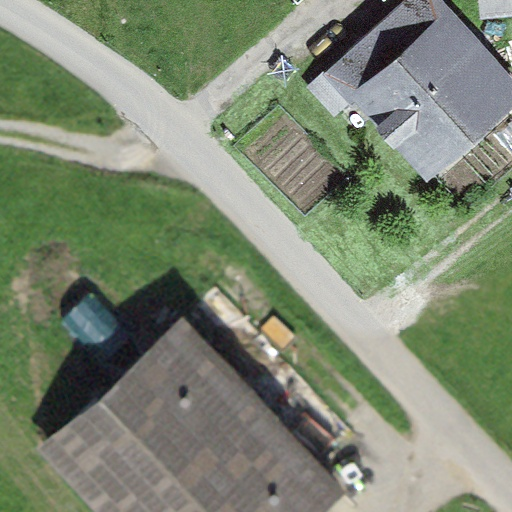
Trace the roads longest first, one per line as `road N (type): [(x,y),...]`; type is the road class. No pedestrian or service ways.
road 1 (unclassified): [(0,18),(207,167),(456,417)]
road 2 (track): [(207,167),(113,159),(0,136)]
